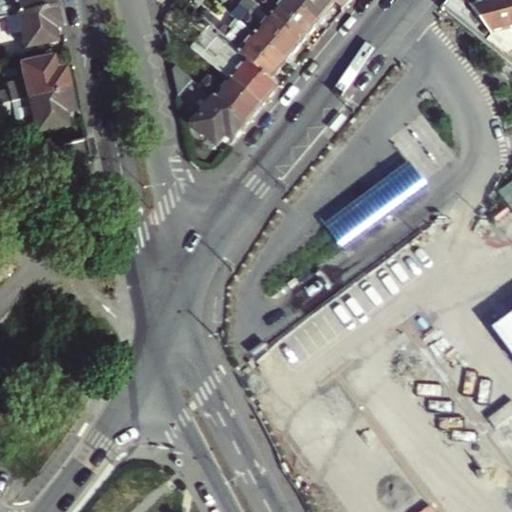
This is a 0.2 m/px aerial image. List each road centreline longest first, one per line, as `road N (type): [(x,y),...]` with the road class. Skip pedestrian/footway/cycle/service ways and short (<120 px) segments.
road 1 (tertiary): [(182,281),(223,219),(406,0)]
road 2 (secondary): [(86,0),(157,338)]
road 3 (secondary): [(182,281),(126,0)]
road 4 (secondary): [(283,511),(206,365),(182,281)]
road 5 (residential): [(0,196),(81,281),(157,338)]
road 6 (tertiary): [(44,511),(113,421),(157,338)]
road 7 (secondary): [(157,338),(181,415),(232,511)]
